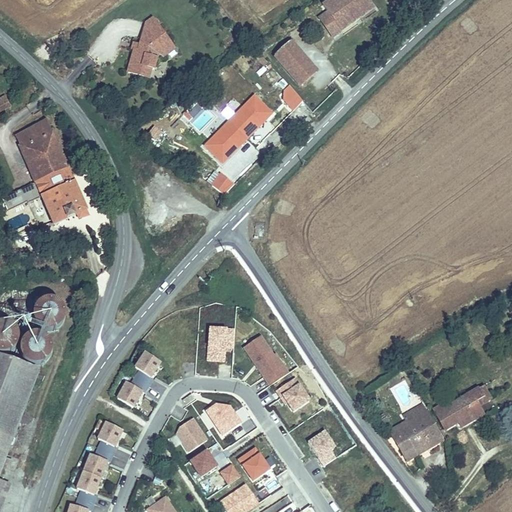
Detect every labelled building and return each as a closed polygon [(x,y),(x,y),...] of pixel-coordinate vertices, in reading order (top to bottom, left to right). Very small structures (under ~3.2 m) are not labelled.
[(364,0),(337,0),(322,10),(340,37),(374,14),(364,0)] [(154,15),(147,21),(160,25),(154,15)] [(128,70),(149,76),(152,66),(154,67),(159,52),(173,42),(160,25),(147,21),(140,42),(138,48),(134,47),(128,70)] [(276,33),(257,47),(262,53),(280,38),(276,33)] [(176,46),(173,42),(159,52),(164,55),(176,46)] [(289,42),(273,57),(301,90),(318,75),(289,42)] [(304,105),(293,93),(283,103),(295,114),(304,105)] [(273,118),(255,100),(230,125),(248,143),(254,137),(252,135),(264,124),(266,125),(273,118)] [(266,125),(264,124),(252,135),(254,137),(266,125)] [(248,143),(230,125),(204,150),(222,168),(229,161),(228,160),(240,147),(242,149),(248,143)] [(5,140),(26,185),(60,172),(39,126),(5,140)] [(154,144),(161,136),(153,130),(147,138),(154,144)] [(245,153),(255,162),(261,156),(252,146),(245,153)] [(240,147),(228,160),(229,161),(242,149),(240,147)] [(60,172),(26,185),(45,229),(70,219),(73,225),(83,220),(60,172)] [(225,200),(235,189),(225,179),(213,191),(225,200)] [(7,211),(0,213),(0,223),(3,230),(7,228),(12,238),(27,231),(21,216),(11,220),(7,211)] [(17,290),(10,290),(5,295),(1,300),(0,306),(2,312),(5,317),(9,321),(15,324),(22,323),(28,319),(33,312),(33,304),(30,297),(25,291),(17,290)] [(37,309),(34,316),(35,325),(40,332),(48,336),(56,335),(63,331),(67,324),(68,316),(65,311),(62,307),(58,305),(51,302),(43,304),(37,309)] [(0,355),(7,357),(15,353),(19,347),(21,340),(18,331),(9,324),(0,324),(0,355)] [(21,349),(22,357),(26,364),(33,369),(41,370),(48,366),(53,360),(54,351),(52,344),(46,339),(37,336),(27,340),(21,349)] [(273,359),(260,339),(244,349),(253,364),(255,363),(258,368),(256,369),(269,389),(287,377),(275,357),(273,359)] [(130,406),(139,390),(142,392),(151,378),(148,376),(159,362),(144,351),(133,366),(137,369),(128,383),(124,381),(115,397),(130,406)] [(0,469),(36,372),(0,359),(0,469)] [(308,404),(293,382),(275,394),(280,401),(282,399),(286,406),(291,414),(308,404)] [(490,383),(483,387),(490,398),(483,402),(486,407),(500,398),(490,383)] [(452,430),(464,423),(466,422),(463,417),(468,415),(473,424),(490,413),(486,407),(483,402),(490,398),(483,387),(452,406),(450,402),(439,409),(452,430)] [(184,405),(193,399),(190,394),(180,400),(184,405)] [(238,426),(228,409),(213,407),(204,412),(220,438),(238,426)] [(432,407),(391,432),(399,446),(406,443),(414,459),(451,437),(432,407)] [(242,408),(236,412),(242,423),(249,419),(242,408)] [(466,422),(464,423),(467,428),(473,424),(468,415),(463,417),(466,422)] [(203,442),(190,420),(179,427),(174,435),(185,454),(203,442)] [(80,511),(81,510),(84,511),(90,496),(87,495),(101,462),(104,463),(110,448),(109,447),(117,431),(101,423),(92,440),(96,441),(89,457),(85,455),(70,489),(75,491),(69,506),(64,505),(61,511),(80,511)] [(322,467),(339,456),(322,430),(305,440),(322,467)] [(206,448),(187,460),(199,478),(218,466),(206,448)] [(266,473),(252,452),(235,463),(249,484),(266,473)] [(169,511),(161,498),(141,510),(142,511),(169,511)]
